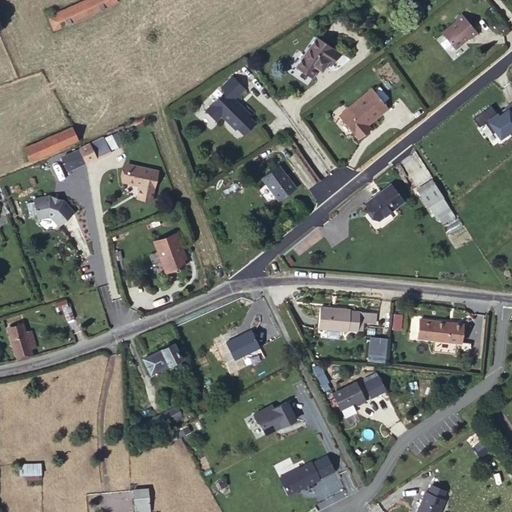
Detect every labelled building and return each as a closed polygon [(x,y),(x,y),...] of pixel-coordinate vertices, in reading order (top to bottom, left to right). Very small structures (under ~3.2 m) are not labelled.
[(51,27),(110,0),(70,0),(45,11),(51,27)] [(442,27),(453,41),(467,29),(469,30),(476,24),(462,6),(455,13),(456,15),(442,27)] [(328,58),(332,61),(340,48),(318,31),(297,61),(313,73),(322,60),(327,63),(328,58)] [(234,124),(241,132),(249,123),(243,116),(245,114),(230,97),(239,88),(228,74),(218,85),(221,88),(202,106),(211,118),(217,111),(231,127),(234,124)] [(339,108),(358,130),(368,122),(364,117),(387,98),(372,80),(339,108)] [(24,155),(73,134),(69,121),(19,141),(24,155)] [(102,136),(89,141),(94,154),(107,149),(102,136)] [(89,141),(75,146),(79,160),(94,154),(89,141)] [(79,160),(75,146),(43,159),(46,172),(79,160)] [(119,176),(150,182),(153,162),(122,156),(119,176)] [(274,195),(291,180),(275,158),(257,171),(274,195)] [(388,178),(364,199),(378,215),(401,194),(388,178)] [(422,178),(409,187),(429,214),(441,206),(422,178)] [(429,214),(409,187),(407,188),(425,216),(429,214)] [(44,213),(55,225),(71,210),(58,195),(46,191),(30,194),(34,215),(44,213)] [(151,243),(154,242),(177,234),(173,224),(147,233),(151,243)] [(177,234),(154,242),(158,252),(155,253),(159,264),(180,257),(177,246),(180,244),(177,234)] [(321,299),(319,319),(357,323),(360,303),(321,299)] [(464,317),(420,311),(418,331),(462,336),(464,317)] [(401,330),(402,313),(393,313),(392,329),(401,330)] [(249,320),(222,334),(230,351),(257,338),(249,320)] [(14,352),(26,349),(25,343),(31,341),(28,330),(21,332),(19,321),(7,325),(14,352)] [(172,333),(141,349),(148,363),(179,348),(172,333)] [(368,359),(386,360),(387,337),(369,336),(368,359)] [(319,369),(323,378),(330,374),(325,366),(319,369)] [(357,394),(359,397),(367,393),(357,375),(334,386),(342,402),(357,394)] [(364,383),(371,396),(385,388),(379,375),(364,383)] [(265,427),(296,412),(287,394),(274,401),(272,397),(255,406),(265,427)] [(171,400),(145,412),(146,415),(141,418),(144,426),(176,410),(171,400)] [(476,441),(483,451),(490,445),(482,436),(476,441)] [(284,478),(289,488),(291,489),(296,487),(298,480),(301,479),(302,482),(304,481),(305,483),(314,479),(313,476),(319,473),(312,455),(282,467),(286,477),(284,478)] [(32,458),(32,459),(32,469),(46,468),(46,459),(32,458)] [(32,469),(32,459),(22,460),(23,470),(32,469)] [(142,492),(143,504),(152,503),(151,480),(136,482),(137,492),(142,492)] [(428,489),(441,495),(445,487),(431,481),(428,489)] [(428,489),(425,488),(415,511),(437,511),(444,496),(441,495),(428,489)]
